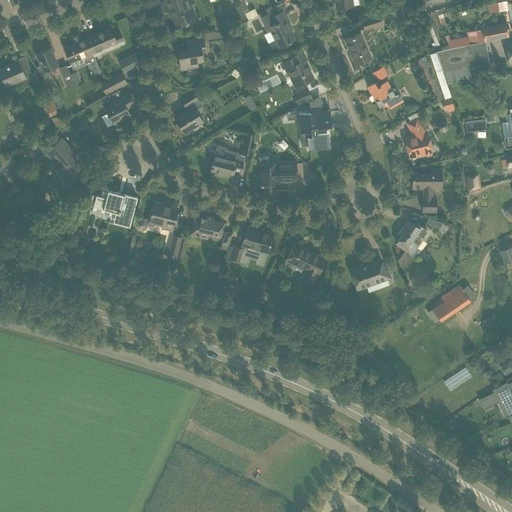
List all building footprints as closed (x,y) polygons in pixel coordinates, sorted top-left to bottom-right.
[(165,0),(176,24),(196,15),(192,6),(189,7),(186,0),(165,0)] [(248,9),(243,0),(239,0),(238,1),(241,7),(243,11),(248,9)] [(334,0),(336,9),(353,6),(351,0),(334,0)] [(505,0),(493,2),(488,2),(490,12),(509,9),(508,3),(507,0),(505,0)] [(373,2),(366,3),(368,12),(375,11),(373,2)] [(385,6),(377,8),(379,14),(387,12),(385,6)] [(268,13),(260,17),(265,27),(268,32),(264,34),(268,42),(274,39),(278,47),(285,43),(294,39),(288,26),(290,25),(283,10),(274,15),(270,17),(268,13)] [(455,10),(447,12),(449,20),(457,18),(455,10)] [(433,30),(438,28),(432,12),(427,14),(433,30)] [(364,30),(381,24),(379,16),(362,22),(364,30)] [(508,36),(506,22),(481,27),(481,29),(471,31),(474,44),(485,41),(508,36)] [(214,23),(215,31),(224,29),(220,23),(214,23)] [(110,28),(85,38),(93,56),(110,48),(108,44),(122,38),(119,31),(113,34),(110,28)] [(355,64),(365,60),(371,58),(359,33),(354,35),(344,39),(355,64)] [(70,62),(73,68),(85,62),(84,59),(93,56),(85,38),(64,48),(67,57),(70,62)] [(187,48),(177,50),(180,70),(190,68),(198,67),(197,61),(203,60),(202,52),(206,52),(204,40),(203,38),(195,39),(186,40),(187,48)] [(469,68),(489,65),(485,41),(474,44),(436,52),(447,83),(471,79),(469,68)] [(58,87),(48,70),(58,65),(50,47),(47,48),(44,47),(40,49),(39,52),(35,53),(40,65),(36,67),(51,91),(58,87)] [(281,61),(277,63),(275,65),(275,67),(276,70),(278,71),(281,71),(284,69),(288,75),(291,73),(298,86),(313,78),(302,56),(304,55),(302,51),(293,55),(294,56),(282,62),(281,61)] [(118,63),(123,72),(142,61),(137,53),(118,63)] [(430,55),(420,56),(422,68),(430,67),(428,58),(431,57),(430,55)] [(0,72),(3,78),(0,79),(0,83),(4,91),(7,90),(5,85),(19,79),(23,87),(37,81),(33,72),(31,73),(28,65),(21,68),(18,61),(0,69),(0,72)] [(241,63),(236,70),(243,74),(244,72),(241,63)] [(412,66),(412,67),(412,69),(413,71),(415,71),(417,71),(420,69),(417,63),(414,64),(412,66)] [(66,64),(58,68),(60,73),(64,80),(71,77),(70,74),(66,64)] [(378,69),(369,74),(374,81),(375,82),(389,73),(384,65),(378,69)] [(70,74),(74,83),(80,81),(76,71),(70,74)] [(99,83),(105,95),(127,83),(121,72),(99,83)] [(374,81),(367,86),(379,107),(382,105),(383,107),(385,106),(388,107),(390,109),(398,103),(403,100),(398,93),(395,95),(392,89),(387,80),(379,85),(379,86),(378,87),(375,82),(374,81)] [(293,94),(299,105),(312,98),(306,87),(293,94)] [(105,108),(109,115),(113,124),(130,115),(126,108),(137,103),(130,91),(122,95),(119,89),(108,95),(113,103),(105,108)] [(184,133),(193,127),(202,121),(192,104),(199,100),(193,90),(188,93),(180,98),(187,109),(174,117),(184,133)] [(42,100),(47,112),(56,109),(51,96),(42,100)] [(451,98),(441,101),(440,101),(443,106),(449,112),(455,110),(451,98)] [(253,100),(247,103),(250,110),(256,107),(253,100)] [(298,113),(301,138),(301,145),(308,145),(308,149),(319,148),(329,147),(327,126),(331,125),(329,110),(298,113)] [(63,113),(58,115),(61,123),(66,121),(63,113)] [(58,115),(52,118),(56,127),(61,124),(61,123),(58,115)] [(415,138),(406,140),(410,158),(432,153),(427,131),(425,132),(418,118),(407,123),(415,138)] [(484,118),(465,121),(467,138),(467,139),(468,139),(468,138),(475,137),(474,131),(477,131),(477,129),(485,128),(483,119),(484,119),(484,118)] [(81,122),(74,125),(78,133),(85,129),(81,122)] [(242,153),(251,155),(255,135),(246,133),(242,153)] [(66,181),(72,176),(79,170),(72,162),(78,157),(60,138),(57,140),(52,134),(38,146),(57,168),(55,170),(66,181)] [(282,139),(277,143),(283,149),(288,145),(282,139)] [(214,155),(210,171),(232,176),(233,172),(233,170),(239,172),(239,174),(240,174),(244,156),(237,154),(238,152),(226,149),(225,149),(223,157),(214,155)] [(258,157),(259,185),(276,184),(276,179),(296,178),(296,164),(276,165),(275,163),(268,163),(268,156),(258,157)] [(430,173),(422,173),(412,173),(412,188),(423,188),(423,198),(422,198),(422,211),(436,211),(435,198),(432,198),(432,188),(441,188),(441,169),(430,169),(430,173)] [(477,174),(466,176),(469,190),(480,186),(477,174)] [(96,195),(93,206),(103,209),(102,214),(109,216),(108,221),(112,222),(129,226),(134,207),(137,197),(117,192),(117,193),(102,189),(100,196),(96,195)] [(136,221),(135,226),(137,230),(142,231),(146,229),(147,225),(153,227),(154,223),(162,225),(161,228),(171,231),(175,217),(178,208),(154,202),(152,211),(150,219),(147,218),(144,220),(140,219),(136,221)] [(52,207),(50,210),(50,213),(52,216),(56,216),(59,213),(59,209),(56,207),(52,207)] [(191,228),(190,233),(205,237),(207,232),(220,236),(224,222),(213,219),(213,217),(206,215),(205,218),(201,217),(201,220),(194,218),(191,228)] [(436,232),(442,222),(428,218),(424,223),(436,232)] [(426,230),(426,229),(417,223),(416,226),(408,220),(399,232),(402,235),(396,243),(404,249),(410,252),(414,246),(416,248),(423,239),(421,238),(426,230)] [(247,225),(244,235),(241,246),(234,244),(229,260),(241,263),(245,248),(267,254),(270,242),(273,233),(247,225)] [(226,250),(227,244),(228,245),(232,233),(225,231),(222,243),(220,248),(226,250)] [(173,235),(169,249),(165,248),(162,258),(176,261),(182,238),(181,237),(173,235)] [(312,286),(321,267),(325,258),(293,243),(289,252),(285,261),(305,269),(300,280),(312,286)] [(505,262),(511,259),(511,245),(500,250),(505,262)] [(415,258),(405,251),(398,261),(405,271),(415,258)] [(350,269),(353,278),(357,289),(390,278),(387,269),(385,270),(380,258),(350,269)] [(225,284),(223,292),(234,295),(235,289),(236,289),(238,283),(227,280),(226,284),(225,284)] [(435,283),(429,287),(434,294),(440,289),(435,283)] [(448,291),(451,295),(432,308),(441,321),(470,301),(459,284),(448,291)] [(511,361),(510,359),(500,366),(506,374),(511,370),(511,361)] [(494,391),(479,399),(484,409),(502,400),(508,411),(510,414),(506,416),(507,417),(508,416),(511,414),(511,392),(511,390),(511,389),(511,381),(508,383),(508,382),(493,389),(494,390),(494,391)]
